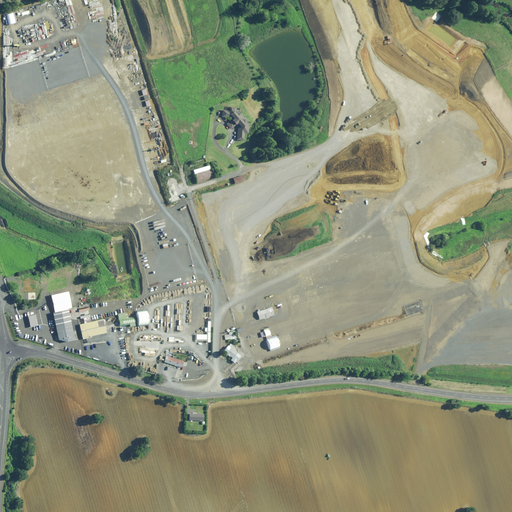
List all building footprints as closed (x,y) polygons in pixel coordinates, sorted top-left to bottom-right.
[(235,107),(227,106),(224,108),(224,110),(222,110),(222,117),(229,117),(231,120),(226,124),(231,130),(236,126),(238,127),(237,140),(244,140),(245,134),(248,134),(249,124),(235,107)] [(193,170),(196,180),(211,176),(208,166),(193,170)] [(241,173),(232,176),(234,182),(243,179),(241,173)] [(193,174),(184,177),(186,184),(195,181),(193,174)] [(173,182),(166,183),(170,195),(176,193),(173,182)] [(181,193),(168,196),(169,201),(182,197),(181,193)] [(279,234),(273,237),(277,245),(284,243),(282,239),(281,239),(279,234)] [(273,240),(260,245),(262,250),(275,245),(273,240)] [(256,244),(250,246),(253,255),(259,253),(256,244)] [(235,248),(232,250),(236,259),(241,257),(238,249),(236,250),(235,248)] [(306,261),(298,264),(299,266),(300,266),(301,269),(308,266),(306,261)] [(312,271),(304,274),(306,279),(310,277),(309,275),(313,273),(312,271)] [(36,278),(24,279),(24,293),(28,293),(29,299),(37,299),(36,278)] [(66,289),(50,292),(54,308),(70,305),(66,289)] [(237,313),(232,300),(227,302),(227,303),(223,304),(224,308),(228,306),(231,315),(237,313)] [(73,304),(54,308),(56,319),(76,315),(73,304)] [(255,310),(257,317),(272,312),(270,305),(255,310)] [(32,308),(25,310),(28,325),(36,323),(32,308)] [(89,309),(83,311),(85,318),(92,317),(89,309)] [(117,312),(118,322),(133,320),(132,315),(126,316),(125,310),(117,312)] [(102,316),(79,322),(83,337),(106,332),(102,316)] [(75,338),(70,321),(54,325),(57,337),(66,340),(75,338)] [(49,342),(53,329),(41,326),(40,330),(28,326),(20,329),(22,336),(30,333),(42,337),(42,339),(49,342)] [(153,341),(143,341),(143,347),(145,347),(145,350),(157,350),(157,343),(153,343),(153,341)] [(239,353),(226,343),(221,349),(230,356),(229,357),(233,361),(239,353)] [(183,359),(165,353),(163,359),(180,365),(183,359)] [(190,364),(183,362),(180,372),(187,374),(190,364)]
